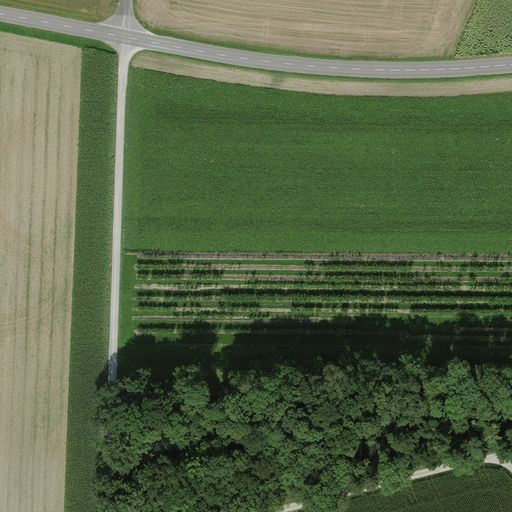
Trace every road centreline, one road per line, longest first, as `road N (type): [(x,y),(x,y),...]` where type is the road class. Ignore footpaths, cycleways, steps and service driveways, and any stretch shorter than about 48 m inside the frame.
road 1 (track): [(109,511),(123,36)]
road 2 (tertiary): [(123,36),(350,71),(511,65)]
road 3 (track): [(510,458),(470,460),(264,511)]
road 4 (tertiary): [(0,13),(123,36)]
